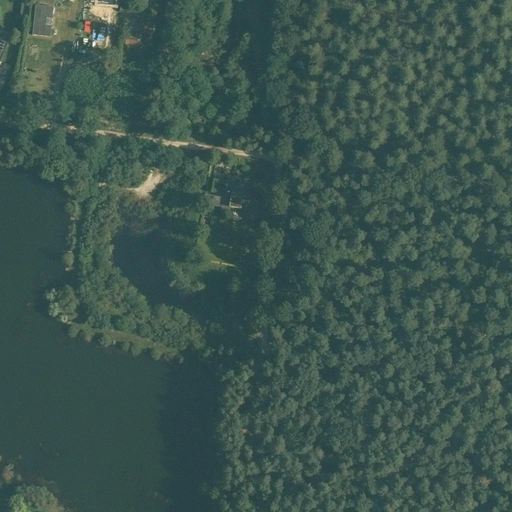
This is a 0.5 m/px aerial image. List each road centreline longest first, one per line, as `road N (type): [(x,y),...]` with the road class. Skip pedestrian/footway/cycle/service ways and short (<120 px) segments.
road 1 (track): [(280,157),(245,511)]
road 2 (track): [(280,157),(0,118)]
road 3 (track): [(511,188),(280,157)]
road 4 (track): [(296,0),(280,157)]
